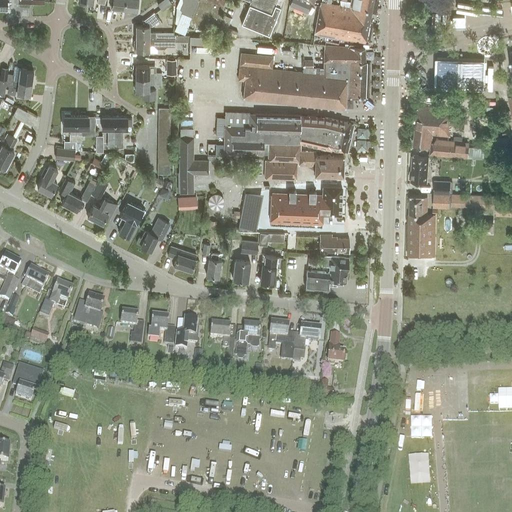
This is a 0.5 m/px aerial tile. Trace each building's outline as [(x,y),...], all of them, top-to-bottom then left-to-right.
[(112,0),(113,1),(111,0),(110,9),(118,10),(118,9),(124,9),(125,0),(112,0)] [(125,0),(124,9),(136,11),(137,0),(125,0)] [(188,26),(189,23),(198,0),(178,0),(176,8),(177,8),(175,23),(177,24),(175,30),(185,34),(188,26)] [(225,0),(198,0),(189,23),(212,32),(216,25),(220,14),(225,0)] [(250,0),(241,24),(269,35),(280,8),(279,7),(282,0),(250,0)] [(292,0),(291,4),(307,11),(311,2),(311,0),(292,0)] [(320,2),(315,34),(365,43),(373,0),(350,0),(350,3),(346,2),(340,1),(339,6),(320,2)] [(171,11),(167,5),(159,11),(163,17),(171,11)] [(174,38),(174,35),(174,32),(149,32),(149,26),(159,19),(154,13),(144,20),(142,20),(142,26),(136,26),(136,39),(174,38)] [(227,29),(227,28),(231,18),(220,14),(216,25),(227,29)] [(227,28),(227,29),(223,37),(235,38),(238,32),(227,28)] [(174,46),(174,41),(174,38),(136,39),(136,44),(134,44),(134,51),(136,53),(142,53),(143,53),(143,51),(149,51),(149,45),(155,45),(155,46),(157,48),(164,48),(166,46),(174,46)] [(303,66),(302,72),(272,69),(273,56),(270,56),(241,53),(238,80),(245,81),(243,100),(345,110),(346,97),(365,98),(366,62),(363,62),(363,56),(365,56),(365,48),(324,46),(324,67),(313,67),(313,61),(303,61),(303,66)] [(135,78),(161,79),(161,73),(156,73),(149,72),(149,66),(136,66),(135,78)] [(6,80),(13,81),(14,75),(7,74),(8,69),(2,68),(0,79),(6,80)] [(18,81),(32,83),(33,71),(20,69),(19,75),(18,81)] [(161,84),(161,79),(135,78),(135,91),(142,91),(142,99),(155,99),(155,90),(149,90),(149,84),(161,84)] [(13,86),(13,81),(6,80),(6,81),(0,80),(0,94),(4,96),(6,85),(13,86)] [(32,83),(18,81),(18,86),(17,93),(30,95),(32,83)] [(17,106),(12,116),(24,122),(26,117),(27,112),(17,106)] [(429,107),(418,106),(414,139),(413,139),(412,144),(413,144),(413,146),(431,148),(430,155),(468,158),(468,157),(469,146),(469,142),(436,139),(434,143),(431,142),(432,135),(450,137),(451,125),(449,125),(449,118),(452,118),(453,109),(433,107),(433,110),(429,109),(429,107)] [(264,142),(300,143),(332,150),(332,149),(344,152),(345,146),(346,146),(346,145),(345,145),(346,143),(346,142),(350,124),(344,122),(325,117),(301,115),(249,113),(248,126),(224,126),(223,153),(263,155),(264,142)] [(76,140),(75,116),(70,116),(70,114),(65,114),(65,116),(64,116),(63,129),(70,129),(70,141),(64,141),(64,147),(76,147),(76,141),(76,140)] [(76,140),(81,140),(82,129),(88,129),(88,116),(75,116),(76,140)] [(114,142),(114,116),(102,116),(102,129),(109,129),(109,134),(108,134),(108,148),(114,148),(114,142)] [(114,116),(114,142),(114,148),(123,148),(123,130),(127,130),(127,126),(132,126),(132,119),(127,119),(127,116),(114,116)] [(492,121),(492,116),(478,116),(478,135),(490,135),(490,127),(487,127),(487,121),(492,121)] [(11,150),(17,139),(7,134),(4,140),(7,142),(5,146),(2,145),(0,148),(0,168),(3,170),(4,168),(5,168),(14,151),(11,150)] [(507,137),(493,136),(492,152),(506,153),(507,137)] [(193,160),(193,137),(180,137),(180,160),(193,161),(193,160)] [(342,175),(343,156),(315,155),(315,152),(300,151),(300,143),(264,142),(263,155),(265,155),(265,178),(296,179),(297,165),(307,165),(307,167),(315,168),(315,174),(342,175)] [(484,147),(470,146),(469,158),(483,160),(484,147)] [(57,148),(56,158),(74,160),(76,150),(57,148)] [(426,183),(428,157),(412,156),(411,171),(410,171),(410,179),(411,179),(410,182),(426,183)] [(103,169),(105,165),(94,158),(91,162),(103,169)] [(193,161),(180,160),(180,172),(180,193),(193,192),(193,174),(208,174),(208,160),(193,160),(193,161)] [(43,177),(37,187),(51,195),(57,183),(52,180),(57,170),(49,165),(47,169),(45,168),(41,175),(43,177)] [(151,175),(148,181),(161,187),(164,181),(151,175)] [(89,180),(80,198),(70,193),(75,182),(66,177),(59,190),(66,194),(61,203),(64,204),(64,206),(67,207),(68,206),(76,210),(82,199),(86,201),(95,184),(89,180)] [(100,198),(107,186),(108,184),(99,179),(98,181),(91,193),(100,198)] [(170,181),(165,179),(162,186),(167,188),(170,181)] [(435,193),(450,194),(450,182),(434,181),(433,193),(435,193)] [(271,193),(270,220),(322,222),(323,214),(341,215),(342,187),(323,186),(323,195),(316,195),(316,190),(309,190),(308,195),(296,194),(296,189),(289,189),(289,194),(271,193)] [(224,193),(209,193),(209,208),(223,208),(224,193)] [(238,229),(242,229),(249,193),(245,193),(238,229)] [(435,193),(434,207),(457,208),(457,207),(503,209),(503,213),(511,213),(511,196),(450,194),(435,193)] [(186,197),(178,197),(178,209),(186,209),(186,197)] [(408,214),(407,256),(435,256),(435,214),(432,214),(427,214),(427,197),(409,197),(409,214),(408,214)] [(99,208),(93,205),(87,216),(89,217),(88,218),(88,219),(92,221),(94,221),(94,220),(102,224),(105,218),(109,220),(117,204),(104,198),(99,208)] [(119,224),(122,226),(119,232),(129,237),(136,223),(138,224),(145,210),(127,201),(120,215),(123,216),(119,224)] [(162,240),(167,231),(170,224),(158,218),(151,234),(145,231),(142,238),(140,237),(137,242),(141,245),(141,246),(151,251),(157,238),(162,240)] [(495,234),(496,222),(484,221),(483,233),(495,234)] [(259,238),(258,245),(262,245),(266,245),(267,243),(267,240),(268,233),(266,232),(260,232),(259,238)] [(349,254),(349,238),(332,238),(332,235),(320,235),(320,254),(349,254)] [(256,254),(257,242),(242,240),(241,252),(256,254)] [(219,277),(221,260),(217,260),(218,254),(209,252),(210,244),(204,243),(202,254),(209,255),(206,275),(219,277)] [(174,264),(185,268),(186,271),(191,273),(193,271),(194,268),(193,266),(195,259),(196,255),(171,246),(167,255),(176,258),(174,264)] [(265,255),(264,264),(262,264),(260,282),(273,284),(275,267),(280,268),(281,258),(276,257),(265,255)] [(322,255),(321,266),(329,266),(329,273),(308,271),(307,288),(328,290),(328,284),(337,285),(337,281),(346,282),(349,257),(322,255)] [(5,256),(0,266),(0,278),(4,280),(8,273),(9,274),(0,294),(0,297),(8,301),(11,293),(13,294),(18,282),(12,279),(20,264),(13,260),(13,257),(8,256),(8,257),(5,256)] [(233,279),(248,280),(250,262),(235,260),(233,279)] [(25,279),(22,287),(39,296),(42,288),(43,288),(48,278),(30,269),(25,279)] [(47,318),(53,305),(57,307),(60,300),(67,302),(73,288),(57,282),(53,293),(47,291),(43,301),(38,314),(47,318)] [(104,301),(88,296),(86,304),(79,302),(73,322),(99,330),(103,315),(100,314),(104,301)] [(15,310),(19,300),(13,297),(5,315),(12,318),(15,310)] [(122,312),(120,325),(134,327),(133,334),(131,333),(129,343),(141,345),(144,323),(136,322),(137,314),(130,313),(130,311),(129,310),(124,309),(123,310),(123,312),(122,312)] [(151,316),(150,330),(148,330),(147,337),(158,338),(159,331),(165,332),(163,344),(173,345),(175,328),(167,327),(168,318),(151,316)] [(183,334),(176,333),(175,347),(174,347),(174,348),(186,350),(187,342),(196,343),(198,328),(196,328),(196,320),(185,319),(183,334)] [(229,338),(230,326),(217,325),(218,323),(211,322),(210,337),(223,338),(222,348),(227,348),(226,360),(232,361),(235,338),(229,338)] [(260,324),(253,323),(253,326),(244,325),(243,337),(237,337),(235,356),(245,357),(246,346),(250,346),(250,347),(252,349),(259,349),(259,338),(260,324)] [(274,351),(275,344),(282,345),(280,359),(292,361),(294,348),(295,335),(287,334),(288,325),(270,323),(269,336),(270,336),(268,350),(274,351)] [(295,335),(294,348),(292,361),(299,361),(299,359),(303,359),(304,349),(305,340),(319,342),(320,329),(300,326),(299,335),(295,335)] [(115,330),(108,328),(106,338),(113,339),(115,330)] [(49,336),(34,330),(31,338),(46,344),(49,336)] [(343,364),(344,352),(338,352),(339,346),(338,345),(339,336),(331,335),(330,345),(329,345),(327,362),(329,362),(328,365),(334,366),(334,363),(343,364)] [(193,367),(200,368),(202,351),(195,350),(193,367)] [(9,382),(14,367),(3,364),(0,374),(0,388),(3,380),(9,382)] [(15,396),(31,401),(34,390),(37,391),(44,372),(19,364),(12,385),(18,387),(15,396)] [(283,374),(282,385),(290,386),(291,374),(283,374)] [(332,397),(333,390),(327,389),(327,382),(322,381),(320,395),(332,397)] [(299,382),(297,392),(317,395),(318,384),(299,382)] [(0,460),(8,462),(10,446),(0,444),(0,460)]
